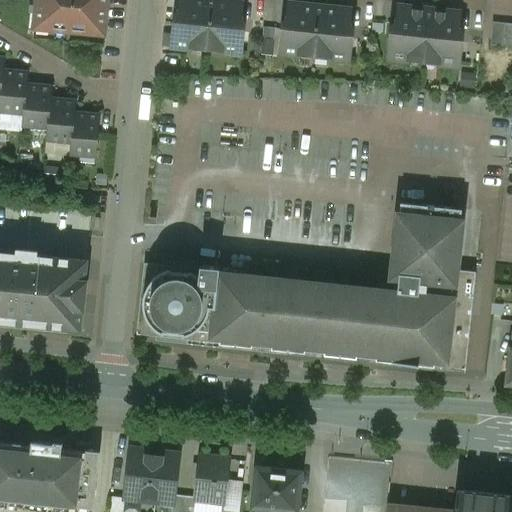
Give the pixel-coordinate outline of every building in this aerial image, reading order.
[(107,0),(37,0),(35,22),(52,23),(51,30),(88,34),(89,27),(105,28),(107,0)] [(218,0),(180,0),(179,14),(174,18),(171,48),(192,50),(193,46),(197,42),(217,44),(221,49),(220,53),(242,55),(245,25),(241,21),(243,3),(218,1),(218,0)] [(327,6),(313,5),(313,6),(289,4),(287,21),(283,24),(279,55),(301,57),(301,53),(306,49),(315,50),(314,60),(315,60),(316,50),(325,51),(329,55),(328,60),(350,62),(353,32),(349,27),(351,10),(326,7),(327,6)] [(423,9),(398,7),(396,24),(391,29),(387,60),(410,63),(410,58),(415,54),(424,55),(422,65),(424,65),(425,55),(434,56),(438,61),(437,66),(460,68),(463,36),(459,31),(460,13),(436,10),(436,9),(423,8),(423,9)] [(505,24),(493,23),(491,46),(502,47),(505,24)] [(511,24),(505,24),(502,47),(511,48),(511,24)] [(29,73),(4,71),(1,100),(0,100),(0,112),(24,114),(25,114),(28,85),(29,73)] [(53,88),(28,85),(25,114),(24,114),(23,126),(47,129),(49,129),(52,100),(53,88)] [(76,102),(52,100),(49,129),(47,129),(46,140),(71,143),(73,143),(75,114),(76,102)] [(100,116),(75,114),(73,143),(71,143),(70,155),(97,157),(100,116)] [(296,280),(219,272),(219,268),(200,266),(200,270),(145,264),(137,335),(466,371),(476,273),(474,273),(471,299),(452,297),(462,210),(400,203),(393,275),(399,275),(397,291),(309,282),(310,278),(297,276),(296,280)] [(0,252),(0,323),(5,324),(20,326),(27,255),(0,252)] [(57,258),(27,255),(20,326),(50,329),(80,332),(87,261),(57,258)] [(53,444),(31,441),(30,453),(0,450),(0,501),(68,508),(68,506),(94,509),(101,452),(86,450),(85,459),(61,457),(63,443),(53,442),(53,444)] [(147,499),(149,499),(154,457),(148,456),(148,451),(130,449),(124,499),(124,500),(125,500),(142,502),(147,499)] [(161,457),(154,457),(149,499),(152,499),(155,504),(173,506),(174,506),(175,496),(180,455),(162,453),(161,457)] [(390,455),(331,453),(329,501),(388,503),(390,455)] [(231,460),(214,458),(213,465),(199,464),(195,498),(195,500),(196,500),(226,503),(231,460)] [(301,474),(258,470),(254,508),(290,511),(296,511),(301,474)] [(510,511),(511,497),(456,491),(453,511),(510,511)] [(185,511),(187,497),(175,496),(174,506),(173,506),(172,511),(185,511)] [(124,499),(112,497),(110,511),(123,511),(125,500),(124,500),(124,499)] [(195,498),(187,497),(185,511),(195,511),(196,500),(195,500),(195,498)]
